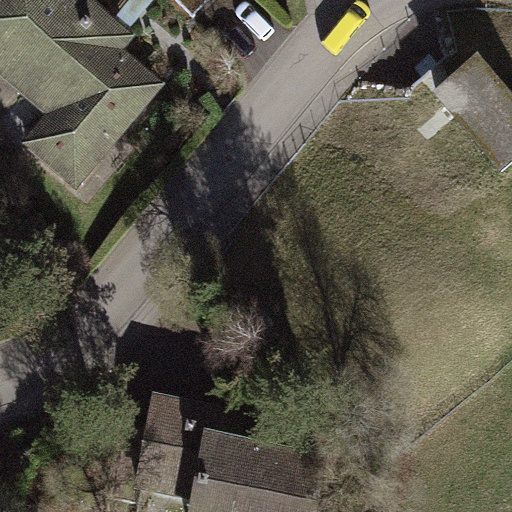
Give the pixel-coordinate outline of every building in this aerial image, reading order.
[(129,39),(81,0),(0,0),(0,72),(54,117),(30,146),(77,185),(158,88),(117,54),(129,39)] [(173,0),(193,19),(212,0),(173,0)] [(435,71),(499,162),(511,152),(511,71),(486,35),(435,71)] [(159,339),(153,357),(207,375),(221,335),(184,323),(177,345),(159,339)] [(243,421),(156,405),(151,429),(121,423),(107,497),(140,504),(143,488),(197,499),(194,511),(315,511),(325,465),(238,448),(243,421)]
